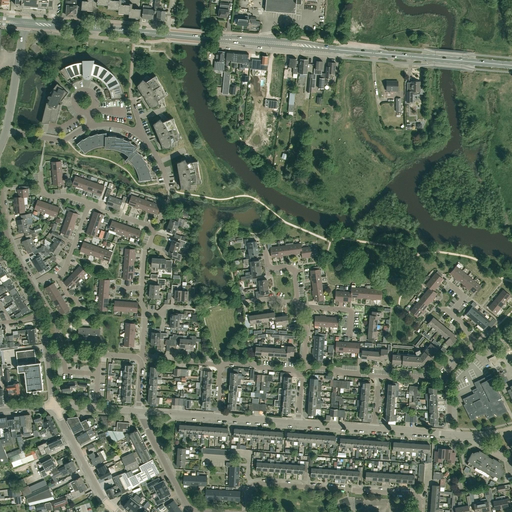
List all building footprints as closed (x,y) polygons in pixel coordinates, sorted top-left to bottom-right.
[(26,0),(26,6),(27,6),(27,7),(33,8),(34,7),(35,7),(36,8),(36,0),(26,0)] [(36,0),(36,8),(42,9),(43,8),(53,9),(54,0),(36,0)] [(75,0),(71,0),(72,1),(66,1),(66,6),(67,6),(67,16),(72,16),(72,6),(75,6),(76,1),(75,0)] [(72,6),(72,16),(77,16),(78,7),(78,4),(81,5),(81,0),(75,0),(76,1),(75,6),(72,6)] [(93,10),(93,0),(88,0),(88,1),(83,0),(82,9),(93,10)] [(132,4),(120,3),(120,0),(98,0),(98,3),(108,4),(108,8),(119,9),(119,13),(129,13),(129,17),(140,18),(141,9),(132,8),(132,4)] [(155,0),(154,8),(155,8),(154,13),(158,14),(157,20),(161,20),(161,21),(163,21),(164,20),(165,11),(161,11),(162,6),(160,6),(160,1),(155,0)] [(309,0),(317,1),(316,0),(266,0),(265,11),(295,14),(296,4),(301,4),(301,0),(309,0)] [(228,14),(229,3),(221,3),(220,5),(220,9),(218,9),(218,12),(219,12),(218,17),(226,18),(227,13),(228,14)] [(248,25),(249,16),(245,16),(245,19),(234,18),(234,23),(237,24),(248,25)] [(224,52),(217,51),(216,62),(215,61),(214,66),(220,66),(220,69),(224,70),(225,61),(224,61),(224,52)] [(241,70),(244,70),(244,68),(250,68),(251,61),(248,61),(249,54),(243,53),(242,62),(241,64),(241,70)] [(288,67),(293,67),(293,73),(297,74),(298,68),(296,67),(296,59),(289,58),(288,67)] [(307,74),(308,60),(300,59),(299,73),(307,74)] [(114,75),(114,74),(113,73),(112,72),(110,71),(109,70),(108,69),(106,68),(105,67),(102,66),(101,65),(99,64),(97,63),(95,63),(94,63),(94,60),(83,61),(83,62),(81,62),(80,62),(78,62),(77,62),(76,63),(74,63),(73,63),(72,64),(70,65),(68,66),(66,66),(65,67),(64,68),(62,69),(61,69),(60,71),(68,81),(70,80),(71,79),(73,78),(74,77),(76,76),(78,76),(80,75),(81,75),(83,75),(84,75),(84,76),(84,77),(85,77),(86,78),(87,78),(88,78),(89,78),(90,77),(90,76),(91,76),(93,76),(94,77),(95,77),(97,78),(98,78),(99,79),(100,80),(102,81),(103,82),(104,84),(105,85),(106,86),(107,88),(108,89),(109,90),(109,91),(109,92),(110,93),(110,94),(110,95),(111,96),(111,97),(111,98),(111,100),(124,99),(124,98),(124,96),(124,95),(124,93),(123,91),(123,90),(122,89),(122,87),(121,85),(121,84),(120,83),(119,82),(119,81),(118,79),(117,78),(116,77),(114,75)] [(315,79),(316,74),(321,75),(322,61),(316,61),(315,69),(314,69),(314,74),(313,74),(313,79),(315,79)] [(334,74),(335,63),(329,62),(328,67),(326,67),(325,78),(331,79),(331,74),(334,74)] [(151,79),(147,75),(137,86),(138,87),(143,95),(141,96),(144,100),(145,99),(150,106),(151,107),(163,104),(165,103),(163,97),(167,95),(155,76),(151,79)] [(387,81),(386,91),(398,91),(398,81),(394,81),(393,81),(391,81),(387,81)] [(420,89),(420,82),(411,82),(411,87),(407,87),(407,102),(412,102),(412,94),(413,95),(416,95),(417,94),(419,94),(424,94),(424,89),(420,89)] [(61,101),(68,93),(62,89),(63,88),(57,83),(50,92),(53,94),(52,96),(51,96),(50,95),(49,95),(48,96),(48,97),(48,98),(49,98),(50,99),(49,101),(47,101),(41,124),(45,123),(49,123),(50,121),(56,122),(61,104),(61,105),(63,102),(61,101)] [(168,120),(164,116),(153,124),(154,126),(157,134),(156,135),(157,139),(159,139),(162,147),(163,148),(177,146),(177,141),(181,139),(173,118),(168,120)] [(106,136),(106,133),(102,134),(98,134),(94,135),(90,136),(87,138),(83,140),(80,142),(77,144),(84,152),(85,151),(86,150),(91,148),(91,147),(96,146),(97,145),(102,145),(103,145),(106,145),(106,136)] [(145,161),(142,158),(140,155),(135,150),(138,147),(134,145),(131,143),(127,141),(124,139),(120,138),(116,137),(112,137),(108,136),(108,147),(110,147),(111,147),(116,148),(117,148),(122,150),(123,151),(127,153),(128,154),(125,158),(126,159),(125,161),(127,163),(129,160),(129,161),(130,160),(132,162),(136,166),(136,167),(138,171),(139,172),(140,177),(140,178),(141,181),(152,180),(152,179),(151,175),(150,172),(148,168),(147,164),(145,161)] [(193,162),(190,157),(177,163),(177,165),(178,173),(177,174),(178,178),(179,178),(181,187),(181,188),(195,190),(196,184),(201,183),(197,161),(193,162)] [(53,170),(61,169),(61,162),(52,162),(53,170)] [(53,178),(62,177),(61,169),(53,170),(53,178)] [(62,177),(53,178),(54,185),(63,185),(62,177)] [(80,188),(83,179),(75,177),(72,185),(80,188)] [(87,190),(90,181),(83,179),(80,188),(87,190)] [(94,193),(97,184),(90,181),(87,190),(94,193)] [(97,184),(94,193),(101,195),(104,186),(97,184)] [(23,197),(28,197),(28,189),(25,189),(17,190),(17,193),(19,193),(19,197),(23,197)] [(112,208),(116,198),(109,196),(111,190),(107,189),(105,196),(109,198),(106,205),(112,208)] [(116,198),(112,208),(119,210),(121,202),(125,203),(127,197),(124,196),(122,201),(116,198)] [(135,208),(139,198),(131,196),(131,197),(128,196),(126,203),(129,204),(128,205),(133,206),(133,207),(135,208)] [(24,205),(23,197),(19,197),(14,198),(15,203),(14,203),(14,206),(24,205)] [(143,209),(146,201),(139,198),(135,208),(138,209),(138,208),(143,209)] [(42,212),(45,203),(38,200),(34,209),(42,212)] [(150,213),(153,203),(146,201),(143,209),(147,211),(147,212),(150,213)] [(49,214),(52,205),(45,203),(42,212),(49,214)] [(153,203),(150,213),(152,214),(152,213),(157,215),(160,206),(153,203)] [(24,205),(14,206),(14,208),(15,208),(16,213),(25,212),(24,205)] [(52,205),(49,214),(56,217),(59,208),(52,205)] [(66,218),(75,222),(78,214),(74,213),(75,210),(67,207),(66,210),(69,211),(66,218)] [(91,219),(100,222),(103,215),(94,212),(91,219)] [(28,225),(26,218),(31,217),(30,213),(21,215),(22,219),(17,220),(18,227),(28,225)] [(183,227),(185,220),(173,216),(172,220),(170,219),(168,225),(177,228),(178,225),(183,227)] [(64,226),(73,229),(75,222),(66,218),(64,225),(64,226)] [(98,229),(100,222),(91,219),(89,226),(98,229)] [(116,232),(119,224),(112,221),(109,230),(116,232)] [(123,235),(126,226),(119,224),(116,232),(116,234),(123,236),(123,235)] [(29,228),(28,225),(18,227),(19,230),(18,230),(19,233),(20,233),(20,234),(30,232),(29,228)] [(175,235),(175,234),(177,228),(168,225),(166,231),(173,234),(175,234),(175,235)] [(70,236),(73,229),(64,226),(61,233),(70,236)] [(95,237),(98,229),(89,226),(86,233),(95,237)] [(131,237),(134,229),(126,226),(123,235),(131,237)] [(134,229),(131,237),(138,240),(141,231),(134,229)] [(31,238),(33,237),(34,236),(35,237),(36,237),(35,233),(25,236),(27,239),(22,241),(23,242),(22,242),(23,245),(24,245),(25,248),(34,244),(31,238)] [(53,244),(61,250),(65,244),(65,243),(61,241),(60,241),(57,239),(55,238),(53,240),(55,242),(53,244)] [(181,240),(180,240),(178,239),(177,242),(173,240),(170,247),(178,250),(178,249),(180,250),(180,247),(182,248),(182,247),(184,248),(186,242),(184,241),(181,240)] [(248,249),(257,248),(257,242),(250,242),(250,239),(244,240),(246,250),(248,249)] [(87,255),(91,245),(83,242),(80,251),(85,253),(85,254),(87,255)] [(295,255),(294,245),(293,245),(293,242),(285,243),(285,246),(286,246),(287,255),(292,254),(292,256),(295,255)] [(34,244),(25,248),(28,254),(37,250),(34,244)] [(57,256),(61,250),(53,244),(49,250),(44,246),(44,250),(46,252),(55,258),(56,255),(57,256)] [(302,253),(302,249),(301,244),(294,245),(295,255),(298,255),(297,254),(302,253)] [(95,256),(98,247),(91,245),(87,255),(90,256),(90,254),(95,256)] [(282,256),(287,255),(286,246),(285,246),(278,247),(280,257),(283,257),(282,256)] [(101,260),(105,250),(98,247),(95,256),(99,258),(99,259),(101,260)] [(177,253),(178,250),(170,247),(168,254),(173,255),(172,258),(179,261),(181,255),(177,253)] [(280,257),(278,247),(272,248),(271,248),(271,249),(272,257),(277,256),(277,258),(280,257)] [(309,248),(310,258),(313,257),(313,256),(318,256),(317,247),(309,248)] [(247,259),(250,259),(254,259),(253,255),(258,254),(257,248),(248,249),(249,254),(246,255),(247,259)] [(308,258),(310,258),(309,248),(302,249),(302,253),(303,258),(307,257),(308,258)] [(125,249),(125,256),(135,257),(135,254),(134,254),(134,250),(125,249)] [(105,250),(101,260),(104,261),(105,259),(109,261),(112,253),(105,250)] [(37,257),(32,260),(35,266),(43,261),(39,254),(36,256),(37,257)] [(125,256),(124,264),(133,265),(134,260),(135,260),(135,257),(125,256)] [(159,259),(158,269),(167,270),(167,273),(171,273),(172,266),(166,266),(166,259),(159,259)] [(251,269),(260,268),(259,261),(251,262),(250,259),(247,259),(243,260),(244,265),(247,264),(247,266),(251,266),(251,269)] [(43,261),(35,266),(39,272),(43,269),(45,272),(51,269),(49,266),(47,267),(43,261)] [(124,267),(124,272),(134,272),(134,269),(133,269),(133,268),(133,265),(124,264),(124,267)] [(456,279),(462,271),(459,269),(460,267),(458,264),(450,273),(454,277),(453,277),(456,279)] [(75,272),(81,278),(86,273),(80,266),(75,272)] [(311,279),(321,277),(320,270),(319,267),(313,267),(314,270),(311,271),(312,276),(311,276),(311,279)] [(260,268),(251,269),(252,272),(245,273),(246,280),(253,279),(253,276),(261,275),(260,268)] [(431,279),(439,286),(441,284),(440,283),(443,279),(441,277),(443,275),(438,271),(436,273),(431,279)] [(462,283),(468,276),(462,271),(456,279),(458,281),(459,280),(462,283)] [(76,283),(81,278),(75,272),(69,277),(76,283)] [(123,279),(126,280),(129,280),(132,280),(132,277),(133,275),(134,275),(134,272),(124,272),(123,276),(123,279)] [(2,282),(9,278),(7,273),(0,277),(0,280),(1,280),(2,282)] [(467,289),(474,281),(468,276),(462,283),(466,286),(465,287),(467,289)] [(71,289),(76,283),(69,277),(64,283),(70,289),(71,289)] [(313,286),(322,285),(321,277),(311,279),(311,281),(313,281),(313,286)] [(0,290),(12,282),(9,278),(2,282),(4,285),(2,287),(1,286),(0,286),(0,290)] [(260,288),(268,287),(267,280),(262,281),(262,278),(252,279),(253,282),(254,282),(255,285),(259,285),(260,288)] [(474,281),(467,289),(469,291),(470,290),(474,293),(475,291),(478,293),(482,288),(479,286),(480,286),(476,283),(479,281),(476,278),(474,281)] [(99,287),(109,288),(109,280),(100,279),(99,287)] [(437,288),(439,286),(431,279),(426,285),(430,288),(433,291),(436,287),(437,288)] [(8,292),(15,287),(12,282),(0,290),(0,291),(1,293),(5,291),(7,289),(8,292)] [(150,291),(159,292),(159,288),(162,288),(163,286),(165,286),(165,282),(158,282),(158,285),(150,285),(150,291)] [(50,295),(58,290),(54,283),(46,288),(50,295)] [(181,301),(182,291),(177,291),(178,286),(172,285),(172,293),(171,296),(172,296),(175,296),(175,300),(181,301)] [(182,291),(181,301),(188,301),(188,298),(191,298),(194,298),(195,288),(191,287),(191,285),(187,285),(186,290),(185,290),(185,291),(182,291)] [(313,294),(323,292),(322,285),(313,286),(314,291),(313,291),(313,294)] [(5,300),(18,292),(15,287),(8,292),(10,294),(7,296),(7,295),(4,297),(5,300)] [(108,295),(109,288),(99,287),(99,295),(108,295)] [(268,287),(260,288),(260,292),(256,292),(256,298),(264,297),(264,295),(269,294),(268,287)] [(351,302),(352,288),(351,292),(344,292),(343,302),(346,302),(346,301),(351,302)] [(359,299),(359,288),(352,288),(351,302),(351,297),(356,297),(356,299),(359,299)] [(366,298),(367,289),(359,288),(359,299),(361,299),(362,298),(366,298)] [(437,294),(433,291),(430,288),(425,294),(433,300),(435,298),(434,297),(437,294)] [(374,300),(374,290),(367,289),(366,298),(371,298),(371,300),(374,300)] [(54,302),(62,298),(58,290),(50,295),(54,302)] [(374,290),(374,300),(376,300),(376,299),(381,299),(382,290),(374,290)] [(505,302),(510,296),(503,290),(498,296),(505,302)] [(343,302),(344,292),(336,291),(336,301),(341,301),(341,302),(343,302)] [(14,301),(21,296),(18,292),(5,300),(7,302),(10,301),(10,300),(12,298),(14,301)] [(323,292),(313,294),(314,296),(315,296),(315,301),(318,301),(318,304),(324,303),(324,300),(323,292)] [(431,302),(433,300),(425,294),(420,300),(427,305),(430,302),(431,302)] [(108,303),(108,295),(99,295),(98,302),(108,303)] [(10,309),(24,301),(21,296),(14,301),(12,302),(13,304),(8,307),(10,309)] [(494,302),(501,308),(505,302),(498,296),(494,302)] [(58,309),(66,305),(62,298),(54,302),(58,309)] [(424,309),(427,305),(420,300),(415,305),(423,312),(425,310),(424,309)] [(24,301),(10,309),(11,309),(12,311),(13,312),(16,310),(18,308),(19,310),(27,306),(24,301)] [(107,311),(108,303),(98,302),(98,310),(107,311)] [(122,311),(122,302),(115,302),(114,311),(122,311)] [(129,312),(130,303),(122,302),(122,311),(129,312)] [(496,314),(501,308),(494,302),(489,308),(491,310),(489,311),(494,315),(495,313),(496,314)] [(130,303),(129,312),(137,312),(138,303),(130,303)] [(66,305),(58,309),(61,314),(64,313),(65,315),(71,312),(66,305)] [(417,317),(420,313),(421,314),(423,312),(415,305),(411,311),(417,317)] [(20,312),(15,315),(17,318),(30,310),(27,306),(19,310),(20,312)] [(472,319),(478,312),(472,307),(466,314),(472,319)] [(370,320),(378,321),(378,319),(381,319),(381,312),(372,311),(372,315),(370,315),(370,320)] [(478,324),(484,317),(478,312),(472,319),(478,324)] [(250,324),(256,323),(255,315),(249,316),(249,319),(244,320),(245,328),(246,328),(246,332),(249,332),(248,328),(250,327),(249,324),(250,324)] [(322,326),(323,316),(320,316),(320,317),(315,317),(315,326),(322,326)] [(330,327),(331,318),(326,317),(326,316),(323,316),(322,326),(330,327)] [(331,318),(330,327),(338,327),(339,317),(335,317),(335,318),(331,318)] [(432,327),(438,321),(433,317),(428,324),(432,327)] [(484,317),(478,324),(484,329),(488,325),(491,327),(496,321),(493,318),(490,322),(484,317)] [(179,325),(179,320),(171,320),(170,327),(177,327),(177,330),(183,331),(187,331),(187,326),(184,326),(184,325),(179,325)] [(437,331),(442,325),(438,321),(432,327),(437,331)] [(125,331),(134,331),(135,324),(126,323),(125,331)] [(441,334),(446,328),(442,325),(437,331),(441,334)] [(100,336),(100,329),(79,327),(78,335),(80,335),(80,342),(97,343),(98,336),(100,336)] [(446,338),(451,332),(446,328),(441,334),(446,338)] [(25,333),(27,332),(27,336),(31,336),(31,335),(32,335),(32,334),(36,333),(35,329),(17,331),(18,334),(13,335),(14,338),(20,337),(19,334),(25,333)] [(134,339),(134,331),(125,331),(124,338),(134,339)] [(451,332),(446,338),(447,340),(446,342),(451,346),(457,339),(454,337),(455,336),(451,332)] [(27,336),(28,341),(27,341),(27,340),(23,340),(23,344),(29,344),(28,343),(37,342),(36,333),(32,334),(32,335),(31,335),(31,336),(27,336)] [(315,344),(324,344),(324,337),(325,337),(325,334),(319,334),(319,336),(314,336),(314,339),(315,339),(315,344)] [(13,335),(6,336),(7,344),(7,347),(14,346),(13,335)] [(186,348),(186,339),(183,339),(183,336),(177,335),(176,340),(176,341),(180,342),(180,348),(186,348)] [(192,343),(196,343),(196,336),(190,336),(190,340),(186,339),(186,348),(192,348),(192,343)] [(417,348),(424,338),(423,336),(415,346),(417,348)] [(133,347),(134,339),(124,338),(124,346),(133,347)] [(343,352),(344,342),(336,342),(336,351),(343,352)] [(351,352),(352,343),(344,342),(343,352),(351,352)] [(352,343),(351,352),(359,353),(359,344),(352,343)] [(393,354),(392,364),(418,366),(418,368),(421,368),(421,364),(423,364),(424,365),(424,364),(425,363),(428,365),(430,363),(428,361),(438,350),(431,343),(420,356),(393,354)] [(323,352),(324,344),(315,344),(314,348),(313,348),(313,351),(323,352)] [(379,352),(378,360),(384,360),(384,358),(387,359),(388,350),(391,351),(392,345),(388,345),(388,349),(381,349),(381,352),(379,352)] [(25,371),(27,391),(34,390),(34,392),(37,392),(37,390),(44,389),(40,362),(35,363),(34,360),(36,360),(35,349),(25,350),(25,352),(24,352),(24,351),(16,352),(18,372),(25,371)] [(323,360),(323,352),(313,351),(313,354),(314,354),(314,359),(315,359),(320,359),(322,360),(323,360)] [(498,357),(497,355),(488,359),(490,363),(492,362),(494,366),(499,364),(498,362),(502,360),(500,356),(498,357)] [(20,393),(19,383),(14,383),(14,379),(10,380),(9,369),(5,369),(5,371),(3,371),(4,375),(5,374),(6,381),(8,380),(8,385),(8,386),(7,386),(7,388),(8,388),(8,389),(9,389),(9,395),(15,394),(16,395),(19,395),(20,393)] [(497,417),(508,412),(501,398),(502,397),(491,374),(474,383),(478,390),(474,391),(475,393),(463,399),(465,404),(463,405),(471,421),(485,414),(488,419),(495,416),(494,414),(495,413),(497,417)] [(62,388),(62,390),(63,391),(68,391),(68,393),(71,392),(73,390),(72,388),(76,387),(75,383),(66,384),(66,385),(62,385),(62,387),(62,388)] [(30,435),(30,431),(27,431),(25,415),(20,416),(21,426),(23,426),(24,432),(23,432),(23,436),(30,435)] [(50,425),(54,423),(50,415),(48,415),(45,416),(46,418),(42,420),(41,416),(34,418),(35,423),(40,422),(41,423),(42,423),(43,423),(46,428),(50,426),(50,425)] [(71,427),(80,422),(77,416),(68,418),(67,420),(71,427)] [(0,437),(3,446),(13,443),(10,431),(8,432),(5,432),(2,432),(2,427),(8,426),(9,426),(8,420),(7,420),(6,417),(0,418),(0,437)] [(80,422),(83,428),(84,430),(97,424),(94,418),(90,417),(80,422)] [(10,428),(11,428),(13,438),(17,437),(16,430),(14,419),(8,420),(9,426),(10,426),(10,428)] [(74,433),(83,428),(80,422),(71,427),(74,433)] [(38,432),(39,435),(50,430),(52,436),(58,433),(54,423),(50,425),(50,426),(46,428),(43,429),(43,430),(38,432)] [(127,427),(127,423),(121,423),(120,427),(117,426),(117,431),(122,432),(123,432),(123,429),(129,429),(129,428),(127,427)] [(185,434),(185,425),(179,425),(179,428),(176,428),(175,432),(179,433),(184,434),(183,438),(186,438),(186,434),(185,434)] [(92,435),(94,434),(91,429),(87,431),(86,430),(76,435),(79,441),(82,440),(81,439),(91,433),(92,435)] [(134,443),(142,439),(137,430),(129,434),(134,443)] [(100,439),(110,435),(108,431),(107,431),(98,435),(100,439)] [(125,437),(122,432),(117,431),(108,431),(110,435),(114,443),(125,437)] [(95,435),(94,434),(92,435),(91,433),(81,439),(82,440),(79,441),(81,445),(91,440),(90,438),(95,435)] [(3,446),(0,437),(0,464),(10,463),(6,454),(3,446)] [(63,444),(61,437),(48,443),(47,441),(37,446),(42,456),(47,454),(45,448),(49,446),(50,450),(63,444)] [(139,453),(147,449),(142,439),(134,443),(139,453)] [(90,452),(96,449),(93,444),(87,446),(90,452)] [(33,448),(11,457),(9,458),(13,467),(23,463),(23,464),(37,458),(41,457),(37,447),(33,449),(33,448)] [(147,449),(139,453),(143,462),(151,458),(147,449)] [(441,462),(442,458),(444,459),(445,449),(439,449),(439,451),(435,451),(434,461),(441,462)] [(447,462),(454,463),(455,453),(452,452),(452,450),(445,449),(444,459),(447,459),(447,462)] [(93,452),(89,454),(91,459),(94,465),(105,460),(108,459),(104,450),(101,451),(102,453),(98,455),(95,456),(93,452)] [(481,452),(480,452),(479,453),(478,453),(478,452),(474,453),(475,454),(474,455),(473,454),(472,454),(472,455),(469,460),(468,461),(469,461),(467,465),(470,466),(472,463),(473,464),(473,465),(494,476),(495,475),(496,476),(494,480),(497,481),(498,477),(499,478),(500,477),(503,472),(503,471),(502,470),(502,469),(501,465),(500,465),(500,464),(501,463),(500,463),(495,460),(494,459),(493,460),(487,457),(487,456),(486,455),(481,452)] [(128,457),(122,459),(128,471),(136,468),(139,466),(136,458),(134,455),(134,454),(128,457)] [(43,466),(44,467),(47,465),(47,466),(54,462),(51,457),(41,462),(43,466)] [(136,468),(128,471),(126,472),(133,487),(141,483),(146,480),(149,479),(158,474),(160,473),(153,459),(139,466),(136,468)] [(263,463),(264,463),(264,459),(262,459),(261,463),(256,462),(256,470),(262,471),(263,463)] [(341,470),(341,478),(347,479),(347,471),(348,471),(349,467),(349,460),(347,460),(346,466),(346,470),(342,470),(341,470)] [(61,472),(74,465),(75,464),(74,462),(73,462),(73,461),(72,462),(71,461),(65,464),(66,466),(58,469),(59,472),(61,472)] [(304,466),(300,466),(299,466),(298,473),(304,474),(305,466),(308,467),(308,462),(306,462),(304,461),(304,466)] [(48,475),(46,471),(56,466),(54,462),(47,466),(47,465),(44,467),(44,468),(40,470),(41,472),(44,477),(48,475)] [(230,476),(239,477),(239,467),(233,467),(234,463),(226,463),(226,467),(230,467),(230,476)] [(353,471),(354,471),(355,463),(353,463),(352,471),(348,471),(347,471),(347,479),(353,479),(353,471)] [(105,464),(97,468),(100,473),(107,469),(105,464)] [(311,476),(317,477),(318,468),(319,464),(316,464),(316,468),(311,468),(311,476)] [(74,465),(61,472),(63,476),(69,473),(76,470),(75,469),(76,468),(74,465)] [(353,471),(353,479),(359,480),(359,472),(362,472),(362,468),(358,467),(358,471),(354,471),(353,471)] [(100,473),(98,473),(101,479),(107,476),(108,480),(113,478),(111,474),(108,468),(107,469),(100,473)] [(403,470),(401,470),(401,475),(397,474),(396,474),(395,482),(401,483),(402,475),(403,475),(403,470)] [(122,493),(133,488),(133,487),(126,472),(113,477),(116,484),(117,483),(118,485),(120,488),(122,493)] [(408,475),(407,483),(413,484),(414,476),(415,476),(415,472),(413,472),(413,476),(409,475),(408,475)] [(191,485),(191,476),(184,475),(183,484),(191,485)] [(198,485),(199,476),(191,476),(191,485),(198,485)] [(199,476),(198,485),(206,486),(207,476),(199,476)] [(238,486),(239,477),(230,476),(229,485),(238,486)] [(73,488),(84,483),(80,477),(74,480),(76,484),(72,486),(73,488)] [(157,492),(167,487),(166,485),(166,484),(165,481),(164,481),(163,481),(160,482),(158,479),(147,485),(150,490),(155,488),(157,492)] [(87,489),(84,483),(73,488),(75,491),(79,489),(80,492),(87,489)] [(31,493),(25,495),(30,505),(55,499),(48,485),(47,486),(44,487),(42,488),(39,489),(36,490),(34,492),(31,493)] [(118,485),(106,490),(110,499),(117,496),(117,495),(122,493),(120,488),(118,485)] [(31,493),(29,487),(27,486),(22,489),(25,496),(25,495),(31,493)] [(154,499),(157,505),(169,499),(167,495),(170,493),(171,492),(169,489),(168,489),(167,487),(157,492),(159,496),(154,499)] [(13,497),(21,496),(20,489),(12,490),(13,497)] [(214,499),(215,490),(206,490),(205,499),(214,499)] [(222,500),(223,491),(215,490),(214,499),(222,500)] [(231,500),(231,491),(223,491),(222,500),(231,500)] [(231,491),(231,500),(239,501),(240,492),(231,491)] [(137,494),(133,498),(129,495),(125,499),(127,501),(123,506),(128,510),(139,496),(137,494)] [(139,496),(128,510),(129,511),(134,511),(137,510),(139,511),(143,506),(139,503),(143,499),(139,496)] [(499,497),(501,508),(508,507),(507,503),(510,502),(509,498),(505,499),(504,496),(499,497)] [(54,508),(59,506),(60,506),(68,503),(66,497),(52,502),(54,508)] [(495,509),(501,508),(499,497),(496,497),(496,501),(493,501),(495,509)] [(481,503),(482,511),(489,510),(488,502),(486,499),(480,500),(480,501),(481,503)] [(170,511),(178,507),(174,501),(166,506),(170,511)] [(479,511),(482,511),(481,503),(474,504),(475,511),(479,511)]
